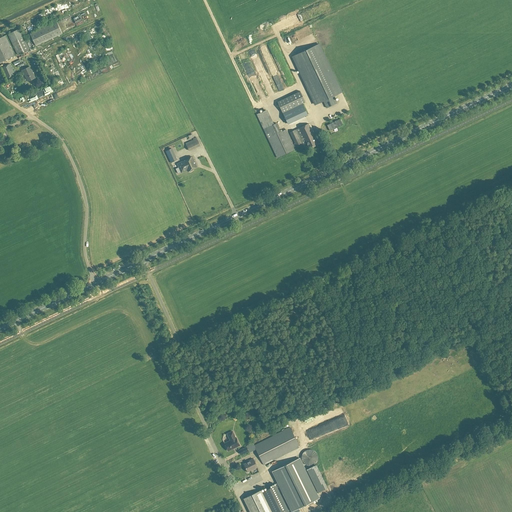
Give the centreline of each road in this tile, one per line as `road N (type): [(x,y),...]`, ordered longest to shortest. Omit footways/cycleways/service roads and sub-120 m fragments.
road 1 (secondary): [(94,280),(511,85)]
road 2 (unclassified): [(94,280),(83,252),(80,189),(60,139),(0,92)]
road 3 (track): [(339,511),(511,424)]
